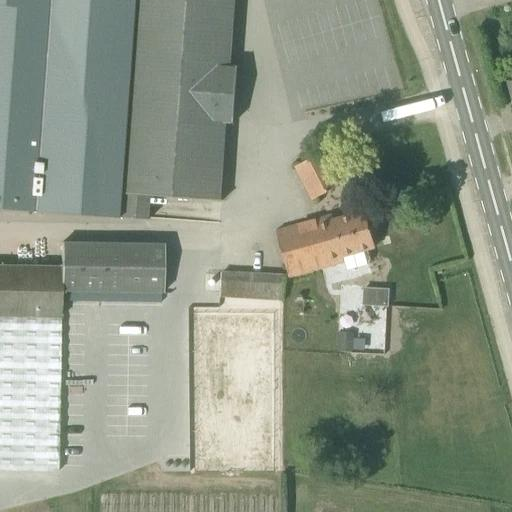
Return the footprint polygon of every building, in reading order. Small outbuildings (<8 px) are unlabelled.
[(138,0),(124,191),(125,191),(123,218),(148,220),(150,193),(221,198),(225,144),(227,124),(233,124),(238,67),(231,67),(235,0),(138,0)] [(313,200),(340,186),(323,153),(296,167),(313,200)] [(374,248),(364,212),(337,220),(331,217),(276,233),(289,278),(343,262),(344,260),(347,271),(369,264),(371,260),(368,250),(374,248)] [(61,243),(61,266),(62,291),(163,293),(164,245),(61,243)] [(62,291),(61,266),(0,265),(0,470),(59,472),(62,291)] [(252,299),(253,273),(222,271),(221,297),(252,299)] [(390,289),(376,288),(374,306),(389,307),(390,289)] [(461,424),(509,412),(490,335),(451,344),(457,369),(447,372),(461,424)] [(339,336),(338,349),(353,350),(354,337),(339,336)] [(402,437),(401,408),(352,410),(353,438),(402,437)]
